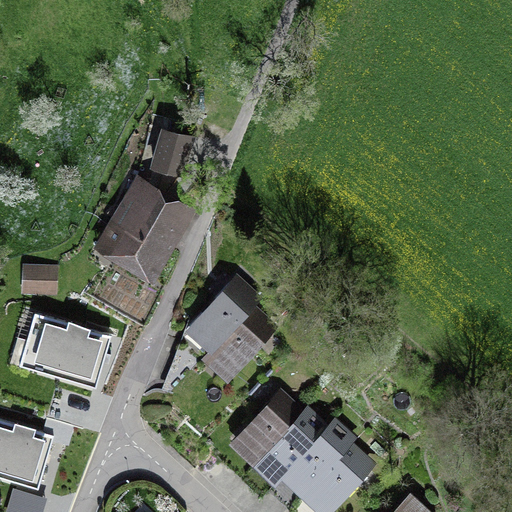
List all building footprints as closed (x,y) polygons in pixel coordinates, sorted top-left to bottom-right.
[(196,134),(162,126),(152,167),(186,175),(196,134)] [(138,179),(94,254),(155,290),(199,216),(138,179)] [(59,271),(24,270),(23,299),(57,301),(59,271)] [(184,328),(207,350),(248,307),(253,302),(229,280),(184,328)] [(273,330),(248,307),(207,350),(200,357),(225,381),(273,330)] [(103,351),(109,333),(35,312),(27,339),(34,341),(28,364),(94,383),(101,360),(96,358),(98,349),(103,351)] [(229,442),(251,462),(300,409),(277,389),(229,442)] [(275,484),(283,476),(328,426),(304,404),(300,409),(251,462),(275,484)] [(46,451),(51,433),(0,418),(0,473),(36,484),(43,460),(38,458),(41,450),(46,451)] [(283,476),(302,493),(355,435),(336,418),(328,426),(283,476)] [(330,511),(380,458),(355,435),(302,493),(321,511),(330,511)] [(430,511),(415,497),(400,511),(430,511)]
